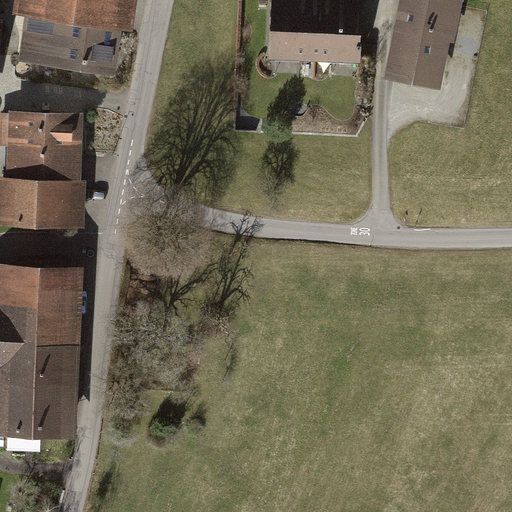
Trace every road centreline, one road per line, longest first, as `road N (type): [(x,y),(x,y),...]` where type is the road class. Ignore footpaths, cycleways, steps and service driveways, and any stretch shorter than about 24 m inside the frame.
road 1 (unclassified): [(511,239),(256,228),(121,199)]
road 2 (tertiary): [(121,199),(72,511)]
road 3 (tertiary): [(162,0),(121,199)]
